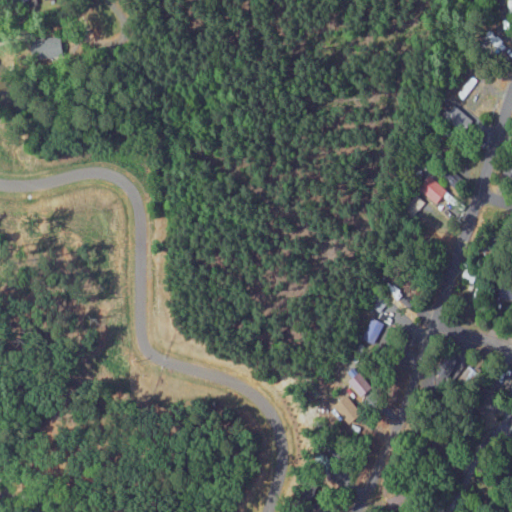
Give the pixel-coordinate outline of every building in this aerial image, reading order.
[(35,60),(63,55),(60,35),(31,40),(35,60)] [(450,191),(432,175),(422,187),(440,203),(450,191)] [(475,285),(479,272),(466,267),(461,280),(475,285)] [(376,343),(385,323),(374,317),(365,338),(376,343)] [(482,371),(466,364),(459,382),(475,388),(482,371)] [(351,379),(362,396),(374,388),(363,371),(351,379)] [(337,406),(354,425),(366,413),(349,394),(337,406)]
